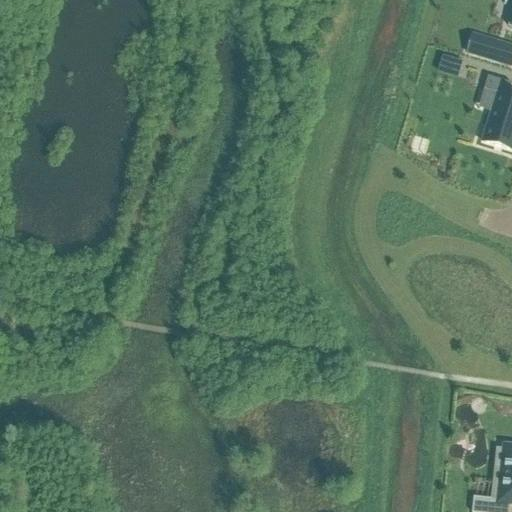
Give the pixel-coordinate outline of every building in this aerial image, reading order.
[(511,47),(472,35),(465,56),(511,70),(511,47)] [(442,57),(436,74),(458,81),(463,64),(442,57)] [(498,96),(482,145),(511,153),(511,97),(508,97),(511,86),(487,79),(484,91),(498,96)] [(492,114),(498,95),(484,91),(478,110),(492,114)] [(495,470),(503,471),(500,502),(473,499),(471,511),(509,511),(511,504),(511,449),(505,449),(505,452),(497,451),(495,470)]
